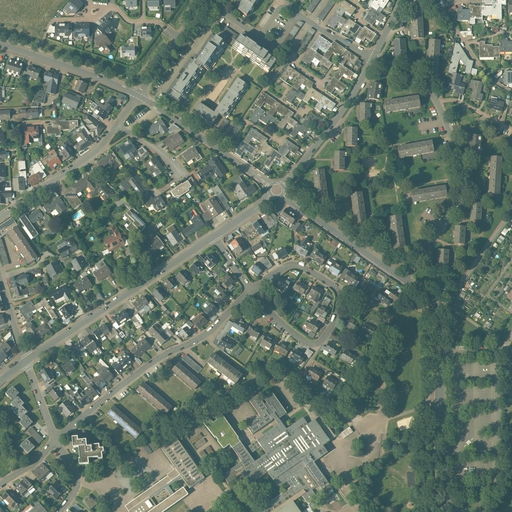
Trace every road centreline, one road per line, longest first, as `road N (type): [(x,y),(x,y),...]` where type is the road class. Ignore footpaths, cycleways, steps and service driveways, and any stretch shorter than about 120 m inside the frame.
road 1 (residential): [(405,279),(454,207),(463,176),(431,93),(372,58)]
road 2 (residential): [(57,438),(157,358),(202,337),(250,290)]
road 3 (tertiary): [(450,502),(439,317),(431,299),(405,279)]
road 4 (residential): [(213,237),(25,360)]
road 5 (residential): [(250,290),(293,264),(335,288),(338,305),(322,340),(305,342),(276,319)]
road 6 (tertiary): [(270,185),(137,96)]
road 7 (residential): [(372,58),(282,185)]
road 8 (tertiary): [(405,279),(282,193)]
road 9 (residential): [(116,126),(95,151),(0,216)]
road 10 (tertiary): [(137,96),(0,45)]
